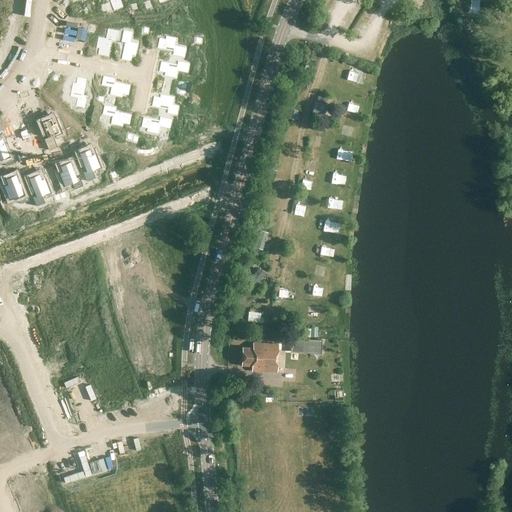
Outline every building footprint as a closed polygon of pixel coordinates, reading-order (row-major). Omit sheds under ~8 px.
[(112,0),(110,1),(114,10),(123,7),(119,0),(112,0)] [(98,40),(96,48),(99,48),(98,54),(108,57),(111,40),(115,41),(118,29),(95,24),(92,39),(98,40)] [(123,30),(121,42),(124,43),(121,59),(131,61),(132,55),(135,56),(138,44),(130,42),(132,32),(123,30)] [(159,38),(157,48),(173,51),(172,55),(184,57),(186,48),(174,46),(176,38),(166,36),(165,39),(159,38)] [(160,62),(158,71),(165,73),(164,76),(176,78),(178,71),(184,72),(187,73),(189,64),(177,61),(177,65),(161,61),(161,62),(160,62)] [(347,82),(358,85),(362,74),(350,71),(347,82)] [(103,76),(101,85),(111,87),(109,95),(121,97),(122,94),(128,95),(130,85),(114,82),(115,78),(103,76)] [(72,83),(69,96),(77,98),(75,106),(84,108),(87,96),(83,95),(87,79),(77,77),(75,83),(72,83)] [(153,96),(151,106),(167,109),(167,113),(177,115),(179,106),(172,105),(174,97),(160,94),(159,98),(153,96)] [(311,116),(322,119),(326,106),(315,103),(311,116)] [(345,114),(355,115),(356,105),(346,104),(345,114)] [(104,105),(102,114),(112,116),(110,124),(122,127),(123,123),(129,125),(131,115),(115,111),(116,108),(104,105)] [(143,117),(141,127),(147,128),(146,131),(158,134),(160,127),(170,129),(172,119),(160,117),(159,121),(143,117)] [(51,118),(41,122),(47,137),(44,139),(48,150),(57,147),(53,136),(60,133),(56,123),(53,124),(51,118)] [(0,159),(2,158),(5,166),(15,162),(11,153),(7,154),(1,139),(0,139),(0,159)] [(89,149),(79,153),(85,168),(82,170),(86,181),(95,178),(92,170),(99,167),(94,154),(91,155),(89,149)] [(347,163),(347,152),(336,152),(336,162),(347,163)] [(62,172),(59,173),(65,186),(72,183),(74,189),(83,186),(79,176),(75,177),(69,162),(60,166),(62,172)] [(35,193),(32,195),(36,206),(45,203),(42,195),(49,192),(44,179),(41,180),(38,174),(29,178),(35,193)] [(8,184),(5,186),(10,199),(17,196),(20,204),(29,200),(24,189),(21,190),(15,175),(6,179),(8,184)] [(286,192),(288,182),(273,179),(270,189),(286,192)] [(326,211),(342,213),(343,202),(327,200),(326,211)] [(293,215),(303,217),(304,209),(294,207),(293,215)] [(323,223),(322,233),(334,234),(335,224),(323,223)] [(314,267),(312,277),(319,278),(321,268),(314,267)] [(309,288),(308,295),(323,297),(323,289),(309,288)] [(289,352),(320,353),(321,341),(289,340),(289,352)] [(251,369),(259,369),(258,372),(277,373),(277,366),(278,366),(278,352),(277,351),(278,344),(253,343),(252,348),(242,348),(241,367),(251,368),(251,369)] [(5,432),(0,434),(0,442),(5,454),(12,451),(14,455),(22,451),(13,427),(4,430),(5,432)] [(27,475),(12,481),(16,492),(19,490),(21,495),(18,497),(22,508),(41,500),(37,489),(34,491),(27,475)]
